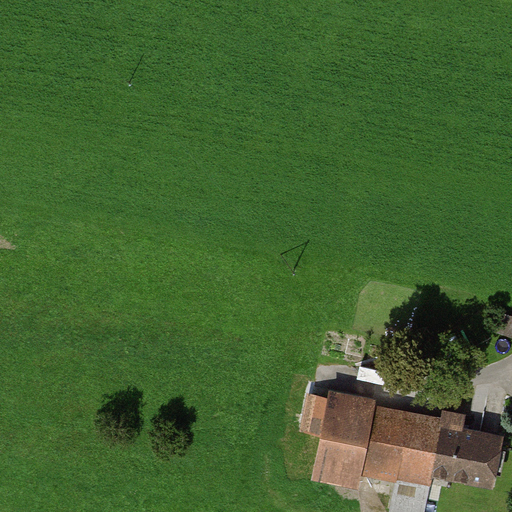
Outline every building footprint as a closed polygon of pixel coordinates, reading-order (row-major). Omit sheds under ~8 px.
[(511,330),(511,316),(501,313),(497,325),(511,330)] [(373,402),(374,397),(328,388),(311,478),(357,486),(360,469),(373,402)] [(443,416),(373,402),(360,469),(401,477),(394,509),(410,511),(424,511),(433,471),(442,420),(443,416)] [(461,424),(442,420),(433,471),(492,482),(501,438),(460,430),(461,424)] [(315,449),(300,446),(298,456),(313,459),(315,449)]
